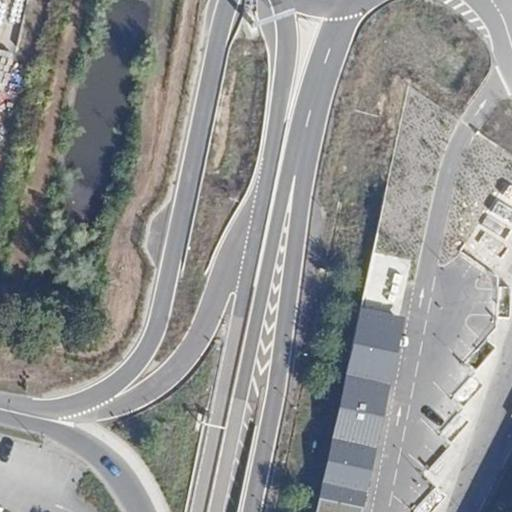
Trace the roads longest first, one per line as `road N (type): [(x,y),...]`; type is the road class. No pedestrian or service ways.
road 1 (motorway): [(228,0),(157,330),(134,369),(71,409)]
road 2 (motorway): [(220,511),(307,110)]
road 3 (motorway): [(250,511),(307,110)]
road 4 (motorway): [(267,194),(201,511)]
road 5 (motorway): [(267,194),(177,375),(123,406),(71,409)]
road 6 (motorway): [(282,0),(283,71),(267,194)]
road 7 (primary): [(141,511),(127,480),(88,443),(16,412)]
